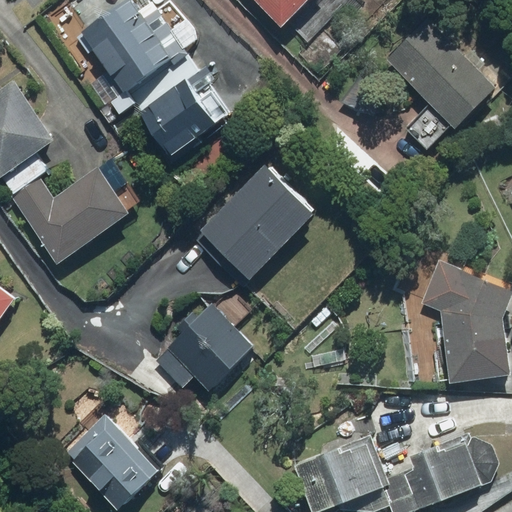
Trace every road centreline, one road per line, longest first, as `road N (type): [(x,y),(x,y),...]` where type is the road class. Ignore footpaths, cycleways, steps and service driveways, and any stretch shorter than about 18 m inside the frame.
road 1 (unknown): [(0,222),(71,306),(111,327),(169,282)]
road 2 (unknown): [(188,0),(337,135)]
